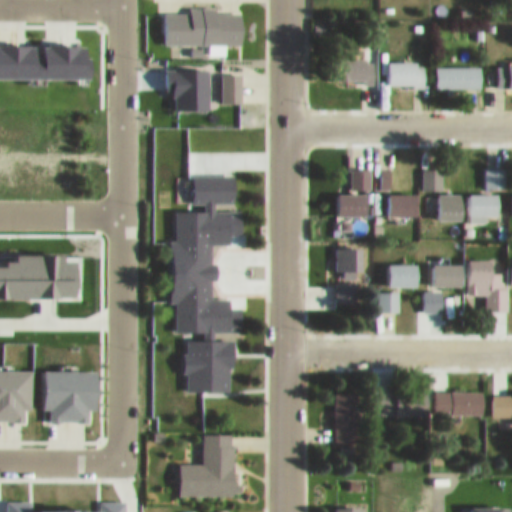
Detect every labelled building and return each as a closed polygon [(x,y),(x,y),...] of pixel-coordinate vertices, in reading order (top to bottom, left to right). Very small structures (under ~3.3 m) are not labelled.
[(224,36),(224,35),(242,35),(242,0),(187,0),(187,3),(163,3),(163,36),(224,36)] [(338,49),(338,76),(374,76),(374,49),(338,49)] [(387,53),(387,79),(424,79),(424,53),(387,53)] [(481,57),(435,57),(435,80),(481,80),(481,57)] [(511,57),(495,57),(495,79),(511,78),(511,57)] [(220,95),(240,95),(240,65),(220,65),(220,95)] [(369,159),(349,159),(349,181),(369,181),(369,159)] [(505,159),(484,159),(484,180),(505,180),(505,159)] [(420,182),(440,182),(440,160),(420,160),(420,182)] [(336,206),(366,206),(366,185),(336,185),(336,206)] [(417,185),(385,185),(385,206),(417,206),(417,185)] [(436,213),(462,213),(462,185),(436,185),(436,213)] [(498,185),(468,185),(468,213),(498,213),(498,185)] [(172,201),(171,295),(174,295),(174,324),(242,325),(243,293),(210,292),(210,274),(219,274),(220,238),(241,239),(242,202),(172,201)] [(360,262),(360,239),(333,239),(333,262),(360,262)] [(465,251),(465,279),(485,279),(486,302),(506,302),(505,264),(495,264),(495,251),(465,251)] [(418,278),(418,255),(388,255),(388,278),(418,278)] [(461,256),(431,256),(431,277),(461,277),(461,256)] [(333,274),(333,294),(355,294),(355,274),(333,274)] [(377,303),(398,303),(398,283),(377,283),(377,303)] [(441,283),(421,283),(421,304),(441,304),(441,283)] [(482,382),(433,382),(433,406),(482,406),(482,382)] [(377,407),(426,407),(427,383),(378,383),(377,407)] [(511,384),(492,385),(492,407),(511,407),(511,384)] [(356,435),(356,385),(333,385),(333,435),(356,435)] [(179,455),(179,487),(234,487),(234,425),(202,425),(202,455),(179,455)] [(334,499),(334,511),(361,511),(361,499),(334,499)]
